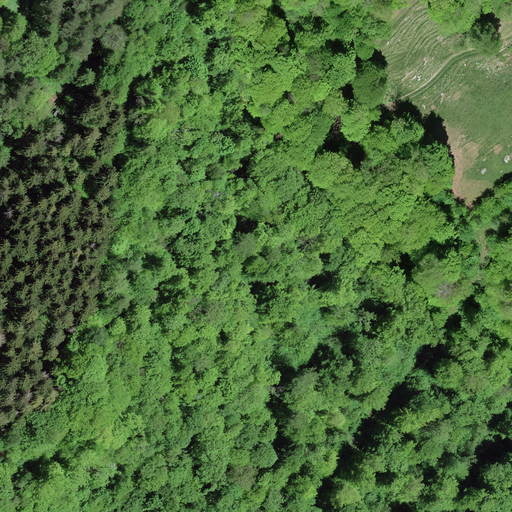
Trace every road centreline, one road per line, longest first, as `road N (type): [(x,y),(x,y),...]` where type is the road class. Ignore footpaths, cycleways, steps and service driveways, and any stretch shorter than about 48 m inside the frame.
road 1 (track): [(511,38),(450,62),(379,121),(329,190),(317,186),(370,56),(419,0)]
road 2 (track): [(0,180),(141,0)]
